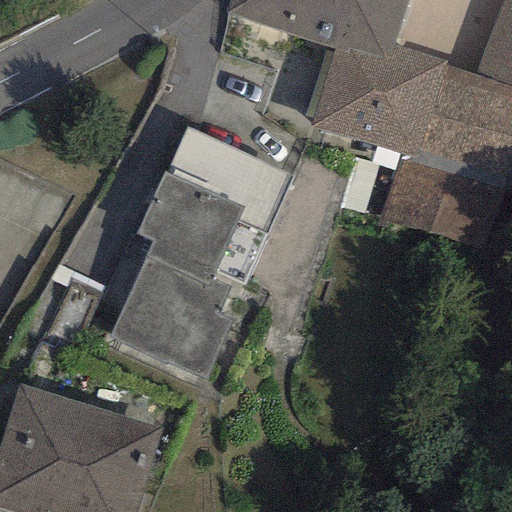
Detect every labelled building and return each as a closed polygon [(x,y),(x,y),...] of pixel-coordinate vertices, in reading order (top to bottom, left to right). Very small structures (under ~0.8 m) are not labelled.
[(403,0),(227,0),(224,10),(334,46),(383,62),(388,45),(403,0)] [(444,63),(388,45),(383,62),(334,46),(308,123),(396,152),(375,217),(486,253),(506,192),(511,193),(511,0),(500,0),(475,77),(442,66),(444,63)] [(183,128),(135,233),(151,241),(144,257),(206,286),(209,280),(213,272),(241,285),(291,177),(183,128)] [(227,288),(209,280),(206,286),(144,257),(107,336),(202,379),(227,323),(214,317),(227,288)] [(133,511),(160,431),(17,386),(0,440),(0,505),(21,511),(133,511)]
